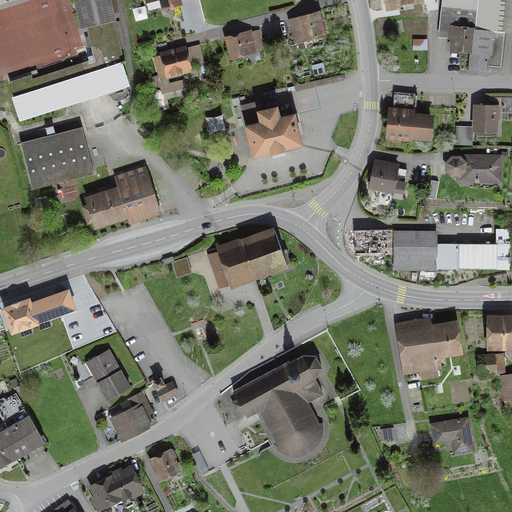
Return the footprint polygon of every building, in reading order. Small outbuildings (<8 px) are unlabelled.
[(81,28),(87,26),(111,21),(114,20),(113,19),(108,0),(74,0),(81,27),(80,27),(81,28)] [(109,0),(113,14),(117,13),(114,0),(109,0)] [(506,0),(441,0),(438,32),(448,33),(448,38),(450,39),(452,39),(451,49),(452,50),(454,52),(459,52),(461,50),(471,51),(469,73),(485,74),(486,66),(500,67),(504,28),(506,0)] [(323,34),(317,14),(290,22),(295,41),(323,34)] [(121,61),(111,21),(87,26),(95,60),(31,81),(30,77),(9,83),(14,97),(12,98),(19,119),(20,118),(126,84),(127,84),(120,64),(124,63),(124,61),(121,61)] [(120,50),(124,49),(118,21),(113,22),(120,50)] [(412,30),(424,30),(423,22),(411,22),(412,30)] [(231,58),(255,51),(250,33),(226,39),(231,58)] [(189,70),(184,50),(153,58),(158,77),(189,70)] [(296,91),(346,80),(345,75),(295,86),(296,91)] [(413,116),(414,106),(415,97),(416,97),(416,96),(415,96),(415,95),(399,93),(397,113),(389,112),(387,135),(411,138),(411,137),(421,138),(424,135),(429,135),(430,120),(426,120),(423,117),(413,116)] [(256,102),(241,106),(253,156),(271,152),(271,153),(282,150),(282,149),(300,144),(295,124),(293,115),(278,119),(275,108),(259,112),(256,102)] [(498,119),(498,108),(495,108),(495,105),(482,104),(482,107),(475,107),(474,130),(494,130),(495,119),(498,119)] [(473,125),(461,124),(460,146),(472,146),(473,125)] [(32,189),(93,174),(81,127),(20,143),(32,189)] [(498,181),(498,158),(486,158),(484,159),(483,161),(478,161),(478,160),(477,159),(475,157),(461,157),(461,158),(452,158),(447,163),(447,170),(452,175),(461,175),(461,176),(465,180),(498,181)] [(369,186),(401,192),(406,171),(373,164),(369,186)] [(94,224),(125,214),(138,210),(156,204),(145,169),(114,179),(117,188),(112,189),(86,198),(94,224)] [(510,229),(495,229),(495,244),(488,244),(488,242),(485,241),(485,244),(458,244),(448,244),(448,245),(435,245),(435,232),(394,232),(394,247),(394,268),(510,269),(510,229)] [(208,255),(219,288),(286,264),(274,230),(217,250),(218,251),(208,255)] [(387,247),(394,247),(394,232),(394,230),(354,230),(354,253),(377,253),(376,240),(387,240),(387,247)] [(178,278),(192,272),(187,257),(172,262),(178,278)] [(73,308),(67,291),(29,304),(28,300),(20,303),(20,302),(10,305),(11,306),(4,309),(11,331),(35,322),(73,308)] [(511,318),(487,318),(488,349),(511,348),(511,318)] [(459,349),(455,324),(396,334),(403,373),(419,370),(420,378),(437,375),(436,367),(437,367),(436,357),(442,356),(441,352),(459,349)] [(108,350),(89,361),(105,388),(102,390),(107,399),(129,387),(108,350)] [(288,361),(232,391),(246,417),(257,411),(262,419),(264,418),(278,445),(276,448),(278,450),(281,452),(285,454),(288,455),(292,456),(295,456),(300,455),(307,453),(312,449),(316,445),(319,440),(320,434),(321,429),(320,424),(317,424),(305,403),(321,394),(313,379),(315,378),(321,367),(315,356),(302,356),(289,363),(288,361)] [(494,356),(479,357),(480,373),(495,372),(494,356)] [(505,406),(511,404),(511,374),(500,377),(505,406)] [(157,388),(164,384),(160,378),(153,381),(157,388)] [(171,383),(156,390),(161,400),(176,393),(171,383)] [(145,425),(154,420),(140,392),(129,398),(135,409),(116,418),(114,415),(111,416),(122,437),(145,426),(145,425)] [(33,449),(43,443),(14,394),(0,402),(0,414),(7,426),(6,426),(8,429),(0,433),(0,464),(31,446),(33,449)] [(467,418),(430,424),(433,443),(457,439),(459,451),(472,449),(467,418)] [(382,437),(392,435),(391,428),(381,429),(382,437)] [(171,450),(149,460),(159,480),(178,470),(172,458),(175,457),(171,450)] [(208,469),(200,452),(194,455),(203,472),(208,469)] [(110,478),(120,498),(129,494),(130,493),(134,495),(138,493),(140,488),(139,487),(140,487),(130,468),(110,478)] [(133,501),(129,494),(120,498),(110,478),(92,487),(95,495),(91,497),(98,510),(102,508),(101,506),(115,499),(119,508),(133,501)] [(74,511),(67,501),(51,511),(74,511)]
